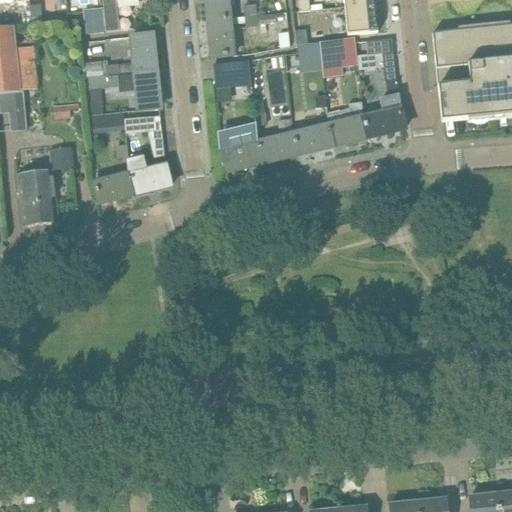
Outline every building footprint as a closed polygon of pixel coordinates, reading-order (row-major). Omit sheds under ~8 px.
[(230,20),(227,0),(205,0),(208,22),(230,20)] [(299,0),(297,0),(299,12),(299,13),(307,12),(306,0),(299,0)] [(375,6),(374,0),(343,0),(344,9),(375,6)] [(245,18),(255,17),(254,6),(244,7),(245,18)] [(378,34),(375,6),(344,9),(347,37),(378,34)] [(30,14),(30,18),(41,17),(40,7),(29,8),(30,14)] [(255,17),(245,18),(247,29),(256,28),(255,17)] [(230,20),(208,22),(211,59),(233,57),(230,20)] [(441,124),(495,119),(511,116),(511,26),(510,27),(509,24),(508,24),(509,34),(486,36),(485,29),(472,31),(473,37),(459,39),(458,29),(457,29),(458,32),(432,35),(438,95),(441,124)] [(12,28),(8,28),(0,29),(0,116),(7,116),(9,135),(24,134),(20,93),(34,92),(31,64),(17,65),(12,28)] [(305,31),(296,32),(297,44),(306,43),(305,31)] [(134,75),(156,73),(152,36),(130,39),(134,75)] [(363,118),(369,139),(404,131),(399,109),(391,40),(365,43),(367,56),(383,55),(386,94),(389,94),(390,99),(380,101),(383,113),(363,118)] [(327,65),(348,62),(345,44),(324,47),(327,65)] [(274,72),(285,70),(283,57),(272,59),(274,72)] [(232,132),(227,81),(249,79),(248,63),(213,67),(220,133),(232,132)] [(108,77),(117,77),(116,66),(107,67),(108,77)] [(117,77),(108,77),(83,80),(84,91),(100,90),(118,88),(119,94),(135,92),(137,112),(159,110),(156,73),(134,75),(117,77)] [(100,90),(84,91),(86,116),(102,114),(100,90)] [(326,109),(325,99),(315,100),(315,110),(326,109)] [(69,113),(79,112),(78,106),(53,108),(54,120),(70,119),(69,113)] [(349,110),(326,116),(328,127),(333,148),(369,139),(363,118),(352,121),(349,110)] [(303,133),(292,135),(298,157),(333,148),(328,127),(326,116),(325,116),(325,115),(300,121),(303,133)] [(255,126),(266,125),(265,116),(254,117),(255,126)] [(161,132),(160,118),(124,121),(125,135),(161,132)] [(262,165),(257,144),(255,128),(220,137),(221,153),(226,174),(262,165)] [(298,157),(292,135),(257,144),(262,165),(298,157)] [(116,149),(117,159),(128,158),(127,148),(116,149)] [(49,153),(51,173),(74,170),(72,150),(49,153)] [(129,175),(134,197),(170,188),(165,166),(144,172),(142,160),(128,163),(129,175)] [(71,171),(17,177),(21,208),(23,228),(57,224),(56,220),(76,218),(71,171)] [(129,175),(93,184),(99,205),(134,197),(129,175)] [(511,511),(511,494),(496,496),(497,511),(511,511)] [(497,511),(496,496),(469,498),(470,511),(497,511)] [(446,511),(445,500),(416,503),(417,511),(446,511)] [(417,511),(416,503),(389,506),(389,511),(417,511)]
